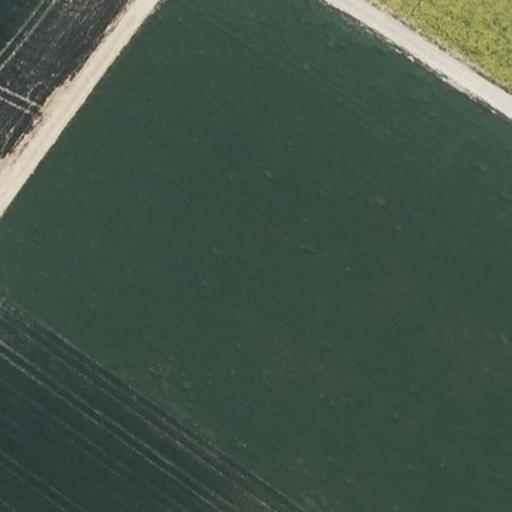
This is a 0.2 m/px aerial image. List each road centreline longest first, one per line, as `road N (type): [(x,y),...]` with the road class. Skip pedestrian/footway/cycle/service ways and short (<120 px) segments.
road 1 (track): [(144,0),(0,191)]
road 2 (track): [(341,0),(511,109)]
